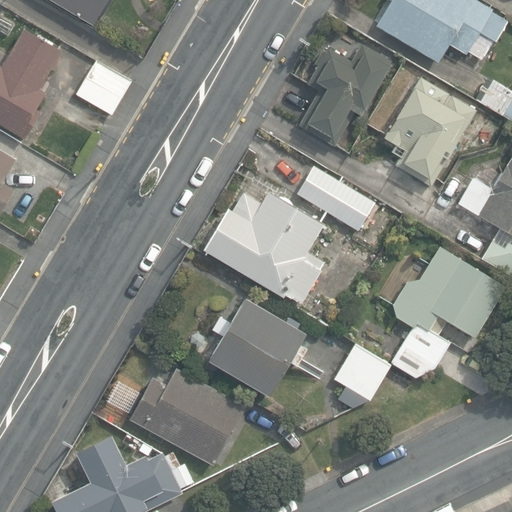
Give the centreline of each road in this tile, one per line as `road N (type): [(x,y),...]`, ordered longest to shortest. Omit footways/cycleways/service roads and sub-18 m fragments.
road 1 (residential): [(0,432),(254,0)]
road 2 (unclassified): [(370,511),(511,441)]
